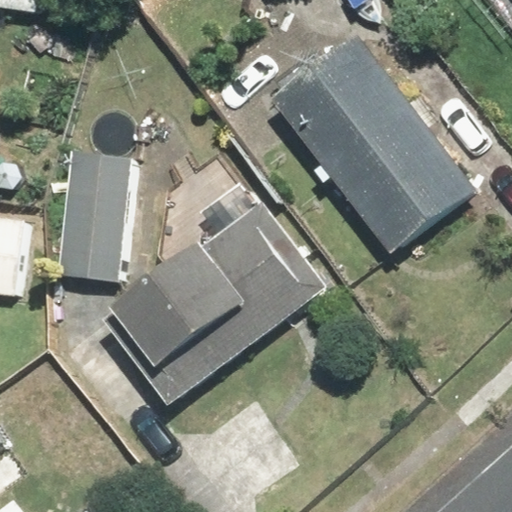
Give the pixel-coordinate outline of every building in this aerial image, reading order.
[(511,0),(467,0),(507,50),(511,46),(511,0)] [(354,24),(264,95),(397,264),(487,193),(354,24)] [(75,153),(64,280),(135,285),(145,159),(75,153)] [(97,327),(169,418),(334,289),(229,156),(173,200),(206,241),(97,327)] [(0,215),(0,296),(7,297),(11,216),(0,215)] [(2,415),(0,416),(0,497),(40,471),(2,415)] [(136,511),(125,497),(106,511),(136,511)]
